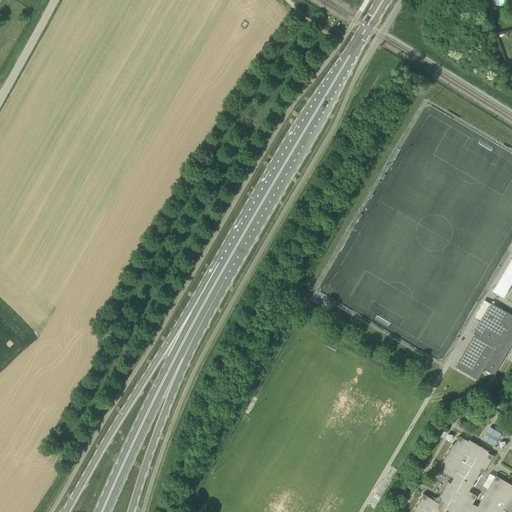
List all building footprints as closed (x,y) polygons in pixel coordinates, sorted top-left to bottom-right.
[(492,290),(503,297),(511,281),(511,256),(492,290)] [(511,351),(511,315),(490,302),(472,333),(477,335),(457,368),(477,380),(486,365),(499,373),(511,351)] [(489,425),(482,438),(494,444),(501,432),(489,425)] [(511,511),(511,485),(495,475),(477,506),(472,503),(476,496),(469,492),(480,473),(483,475),(494,456),(488,452),(488,451),(469,439),(468,441),(459,436),(454,445),(452,444),(437,470),(452,479),(450,483),(447,481),(438,497),(441,498),(438,503),(423,494),(412,511),(511,511)] [(425,460),(419,464),(424,469),(429,465),(425,460)]
